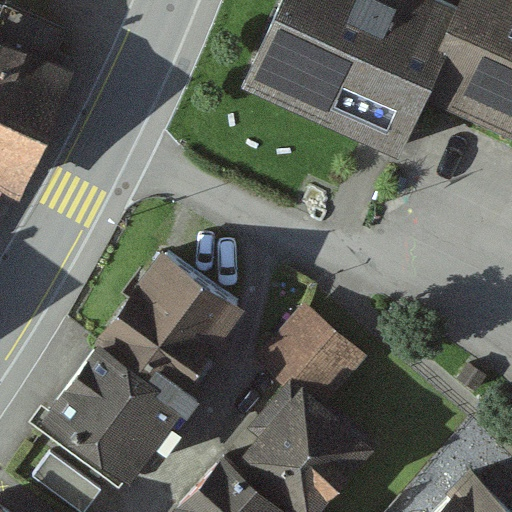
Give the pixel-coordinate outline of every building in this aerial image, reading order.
[(276,0),(248,71),(398,130),(418,78),(449,0),(276,0)] [(511,0),(449,0),(418,78),(511,121),(511,0)] [(0,26),(0,91),(45,110),(67,54),(55,50),(68,19),(30,4),(18,34),(0,26)] [(45,110),(0,91),(0,172),(17,180),(45,110)] [(97,321),(190,388),(233,328),(225,323),(246,294),(161,233),(97,321)] [(373,349),(307,293),(266,341),(294,365),(332,397),(373,349)] [(30,414),(120,482),(190,388),(97,321),(30,414)] [(469,359),(460,375),(478,385),(487,370),(469,359)] [(374,437),(332,397),(294,365),(226,438),(307,510),(374,437)] [(309,511),(307,510),(226,438),(174,496),(191,511),(309,511)] [(49,447),(33,469),(85,506),(101,485),(49,447)] [(511,511),(511,488),(471,450),(411,511),(511,511)] [(42,511),(0,483),(0,511),(42,511)]
